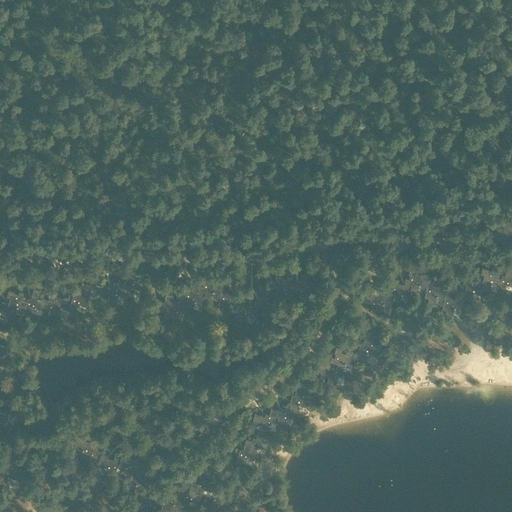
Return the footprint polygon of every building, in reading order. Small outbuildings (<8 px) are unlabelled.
[(365,295),(363,303),(371,305),(370,311),(376,312),(376,310),(381,312),(383,305),(391,307),(393,300),(399,302),(401,295),(408,297),(410,290),(416,292),(418,284),(427,287),(424,298),(428,299),(427,302),(434,304),(436,296),(445,299),(442,309),(446,311),(445,314),(452,316),(454,309),(461,310),(464,299),(472,301),(474,293),(481,295),(483,289),(489,291),(491,284),(498,285),(497,288),(504,290),(506,285),(511,286),(511,277),(511,273),(511,267),(507,266),(504,276),(496,274),(497,271),(491,269),(490,274),(485,272),(486,269),(481,267),(480,274),(483,275),(481,282),(479,281),(479,280),(475,279),(474,281),(470,280),(470,279),(464,277),(462,284),(466,285),(464,291),(461,291),(460,297),(458,297),(457,299),(450,297),(451,293),(445,292),(447,286),(440,285),(440,287),(433,285),(434,281),(427,280),(429,275),(422,273),(422,275),(415,273),(416,269),(409,268),(408,274),(409,275),(408,278),(405,277),(404,283),(405,283),(404,285),(397,283),(398,279),(392,278),(390,284),(392,285),(391,289),(388,288),(386,295),(378,292),(377,295),(371,293),(370,296),(365,295)] [(0,316),(7,319),(9,312),(15,314),(17,306),(25,308),(24,311),(30,313),(31,307),(41,310),(42,307),(49,308),(47,316),(52,317),(53,314),(59,316),(61,309),(69,311),(69,308),(75,310),(77,304),(86,306),(90,293),(100,296),(100,293),(108,295),(107,301),(116,303),(118,294),(132,297),(134,288),(141,290),(142,283),(133,281),(134,277),(130,275),(128,283),(118,280),(117,282),(113,281),(112,288),(101,286),(101,287),(95,285),(98,276),(91,274),(89,284),(81,282),(80,286),(78,286),(76,295),(68,293),(67,297),(64,296),(64,299),(55,296),(55,298),(49,297),(48,300),(44,299),(43,301),(37,300),(39,290),(33,288),(31,298),(23,296),(23,294),(18,292),(18,295),(14,294),(14,292),(8,290),(6,297),(9,298),(8,304),(5,304),(5,303),(1,302),(0,304),(0,316)] [(159,302),(157,309),(165,311),(163,318),(168,320),(169,317),(175,319),(177,311),(184,313),(186,306),(192,308),(195,300),(202,302),(204,297),(210,299),(212,292),(221,294),(218,305),(224,306),(222,311),(227,312),(229,304),(238,306),(235,317),(238,318),(238,320),(245,322),(247,315),(257,318),(258,314),(256,313),(258,306),(265,308),(267,301),(275,303),(276,297),(283,298),(285,291),(292,293),(291,296),(298,298),(299,292),(309,295),(311,286),(305,285),(307,275),(301,274),(298,283),(290,281),(291,278),(286,277),(285,279),(282,278),(282,277),(275,275),(274,281),(277,282),(275,289),(273,288),(273,287),(268,286),(268,289),(263,288),(264,286),(258,285),(256,291),(259,292),(258,299),(255,298),(254,305),(251,304),(251,306),(244,304),(245,301),(239,299),(240,293),(234,292),(233,294),(226,292),(227,288),(221,287),(223,281),(216,280),(216,282),(209,280),(210,277),(203,275),(202,282),(203,282),(203,286),(199,285),(198,290),(199,290),(198,292),(191,290),(192,287),(186,285),(184,291),(186,291),(185,295),(182,295),(180,301),(171,299),(171,302),(165,300),(164,303),(159,302)] [(321,367),(319,374),(328,377),(326,383),(335,385),(337,375),(344,377),(345,371),(342,370),(344,364),(352,365),(354,358),(361,359),(366,360),(367,354),(375,355),(376,350),(379,351),(380,345),(374,344),(376,335),(368,334),(367,338),(364,337),(362,344),(359,343),(358,351),(355,351),(354,353),(348,351),(348,353),(341,352),(342,348),(334,346),(333,352),(335,353),(334,357),(331,357),(329,362),(333,362),(331,370),(321,367)] [(0,432),(0,433),(0,434),(5,436),(6,430),(11,431),(13,425),(6,423),(8,415),(0,412),(0,365),(5,367),(6,362),(9,363),(11,357),(4,355),(6,347),(0,345),(0,432)] [(235,446),(234,451),(238,452),(235,461),(242,463),(243,457),(253,460),(257,446),(265,449),(267,440),(262,439),(265,430),(268,431),(271,422),(284,426),(287,416),(293,418),(294,412),(297,413),(299,405),(309,408),(312,397),(305,396),(306,393),(307,393),(308,387),(300,385),(299,390),(296,389),(294,395),(291,394),(289,403),(287,402),(286,405),(282,404),(280,411),(270,408),(270,410),(266,409),(264,416),(254,413),(252,420),(261,423),(260,428),(258,428),(255,438),(248,436),(247,440),(245,439),(243,448),(235,446)] [(77,436),(74,448),(81,450),(79,457),(85,459),(84,462),(89,464),(91,457),(99,459),(97,465),(105,467),(103,474),(114,477),(117,465),(126,467),(124,474),(130,475),(128,482),(136,484),(134,491),(135,492),(133,503),(140,505),(138,511),(145,511),(146,510),(150,511),(153,502),(162,505),(160,511),(164,511),(165,510),(171,511),(173,504),(180,506),(181,504),(188,506),(190,500),(199,502),(203,488),(212,491),(214,483),(208,481),(210,472),(204,470),(201,480),(193,478),(192,482),(191,482),(188,491),(181,489),(180,493),(177,492),(177,495),(167,492),(166,497),(156,494),(156,495),(150,494),(148,498),(142,496),(143,493),(141,493),(141,490),(145,491),(148,480),(150,481),(152,474),(145,473),(144,476),(138,474),(138,472),(139,472),(140,467),(137,466),(138,463),(140,464),(142,456),(135,455),(134,458),(128,456),(128,454),(122,452),(120,458),(114,456),(113,460),(106,458),(107,455),(102,454),(103,451),(97,450),(98,447),(92,445),(92,443),(84,441),(84,438),(77,436)] [(0,481),(6,483),(8,477),(16,479),(17,474),(20,474),(21,469),(15,468),(17,459),(9,457),(7,464),(6,464),(5,467),(0,466),(0,467),(0,481)]
